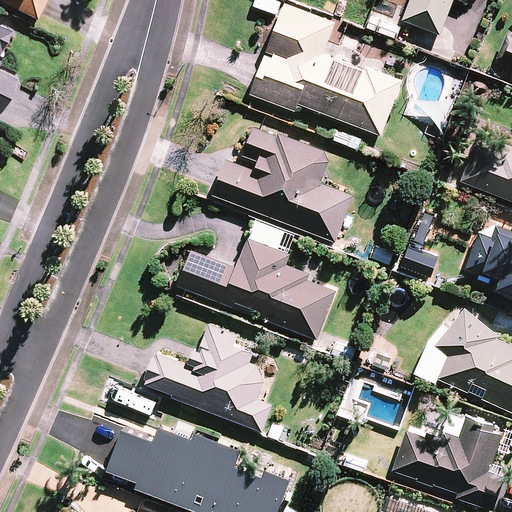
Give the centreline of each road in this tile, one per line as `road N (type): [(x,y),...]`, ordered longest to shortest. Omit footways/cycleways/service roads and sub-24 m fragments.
road 1 (residential): [(146,35),(155,81),(42,349)]
road 2 (residential): [(4,333),(113,65),(146,35)]
